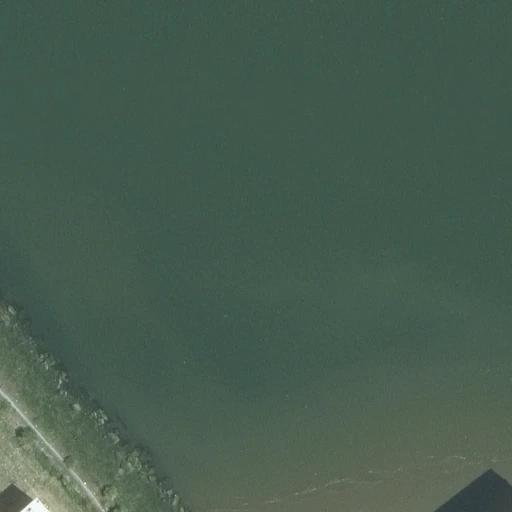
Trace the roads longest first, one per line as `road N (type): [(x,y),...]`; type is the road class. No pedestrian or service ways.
road 1 (motorway): [(166,0),(327,259),(504,511)]
road 2 (motorway): [(118,0),(288,278),(451,511)]
road 3 (motorway): [(511,170),(403,0)]
